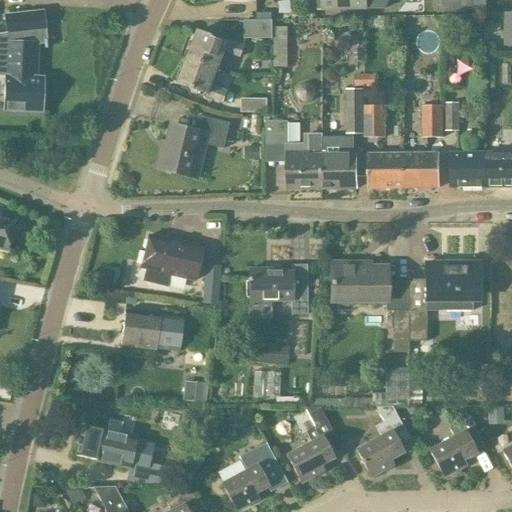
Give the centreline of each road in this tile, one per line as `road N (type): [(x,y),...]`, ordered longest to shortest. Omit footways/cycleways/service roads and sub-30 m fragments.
road 1 (residential): [(86,209),(235,207),(369,217),(511,205)]
road 2 (residential): [(6,511),(86,209)]
road 3 (residential): [(86,209),(161,0)]
road 4 (residential): [(331,511),(345,504),(511,507)]
